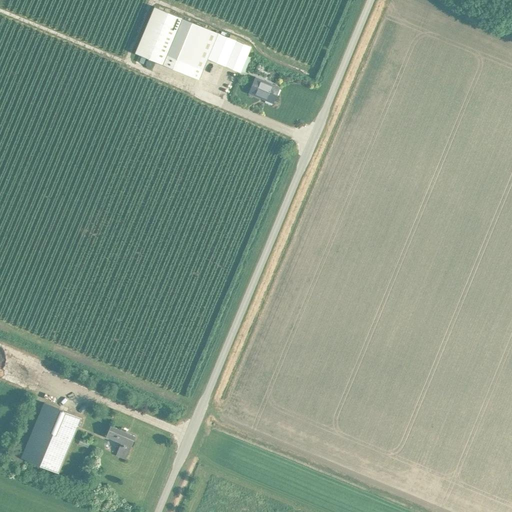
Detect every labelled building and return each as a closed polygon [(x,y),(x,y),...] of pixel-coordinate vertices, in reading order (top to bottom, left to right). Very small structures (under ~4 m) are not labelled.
[(199,80),(207,59),(218,33),(154,7),(135,53),(199,80)] [(207,59),(226,67),(237,41),(218,33),(207,59)] [(237,41),(226,67),(240,72),(250,47),(237,41)] [(272,104),(279,87),(255,77),(248,93),(272,104)] [(58,473),(81,418),(44,403),(21,458),(58,473)] [(125,459),(135,436),(110,426),(105,437),(120,443),(115,455),(125,459)]
